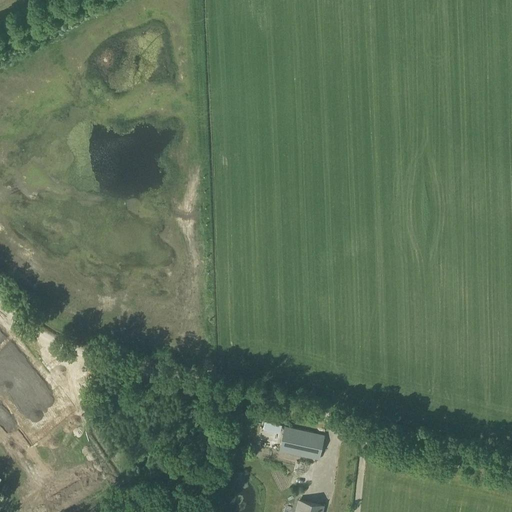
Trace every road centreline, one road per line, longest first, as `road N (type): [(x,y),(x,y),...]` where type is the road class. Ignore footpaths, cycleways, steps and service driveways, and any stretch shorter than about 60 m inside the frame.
road 1 (unclassified): [(363,427),(79,352),(0,304)]
road 2 (track): [(363,427),(511,463)]
